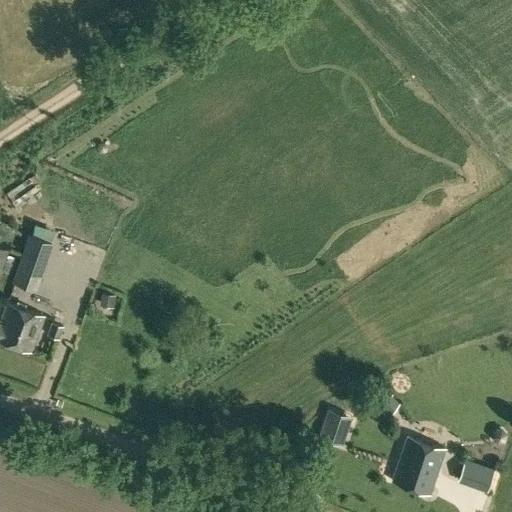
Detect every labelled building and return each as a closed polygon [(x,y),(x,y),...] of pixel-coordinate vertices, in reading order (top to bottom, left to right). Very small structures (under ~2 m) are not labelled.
[(11,282),(37,291),(55,242),(29,232),(11,282)] [(0,275),(10,249),(0,245),(0,275)] [(14,258),(7,255),(2,269),(9,272),(14,258)] [(103,292),(101,303),(114,305),(115,294),(103,292)] [(0,338),(30,350),(43,314),(7,301),(0,320),(0,338)] [(46,333),(59,338),(64,325),(51,320),(46,333)] [(370,399),(388,415),(399,403),(381,387),(370,399)] [(318,437),(342,444),(352,415),(328,407),(318,437)] [(392,480),(429,492),(444,446),(407,434),(392,480)]
